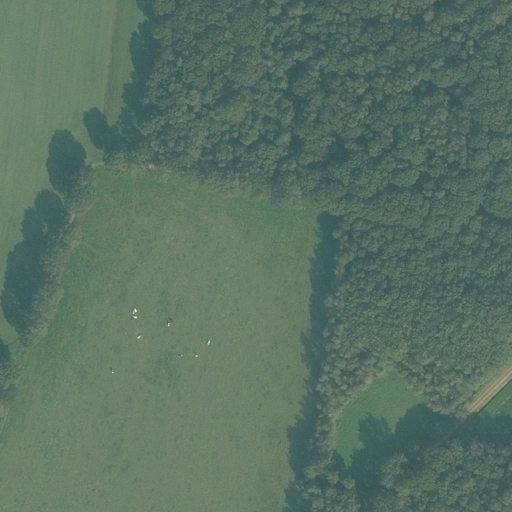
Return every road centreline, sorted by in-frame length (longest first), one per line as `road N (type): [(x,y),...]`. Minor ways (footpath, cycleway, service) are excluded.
road 1 (track): [(155,0),(135,162),(93,160),(0,407)]
road 2 (track): [(365,511),(511,364)]
